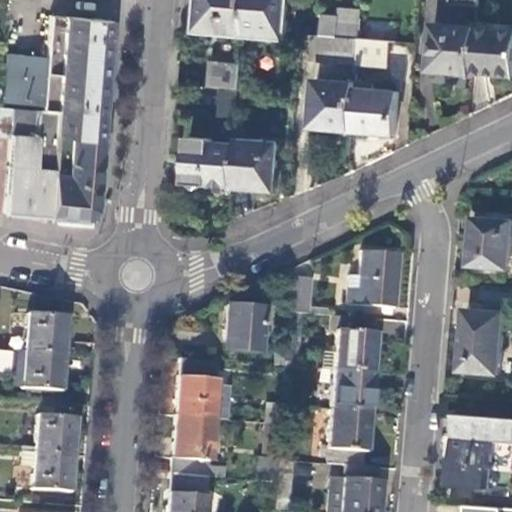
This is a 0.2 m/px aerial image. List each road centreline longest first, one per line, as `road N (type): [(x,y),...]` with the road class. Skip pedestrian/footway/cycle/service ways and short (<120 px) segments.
road 1 (residential): [(407,172),(440,237),(416,511)]
road 2 (residential): [(407,172),(197,274),(134,275)]
road 3 (residential): [(134,275),(159,0)]
road 4 (residential): [(118,511),(134,275)]
road 5 (residential): [(134,275),(0,255)]
